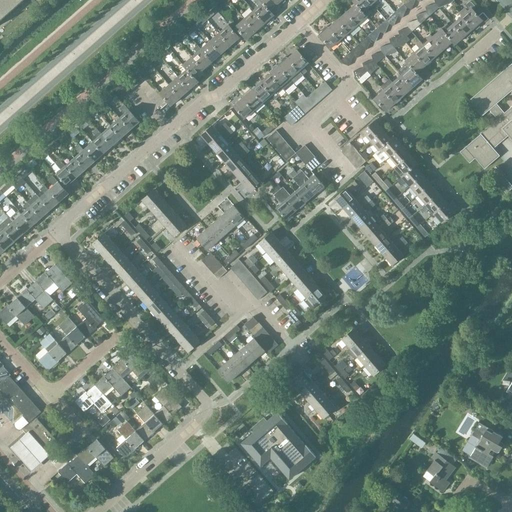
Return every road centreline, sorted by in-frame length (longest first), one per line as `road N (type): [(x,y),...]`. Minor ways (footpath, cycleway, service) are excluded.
road 1 (residential): [(95,511),(209,408),(61,229)]
road 2 (residential): [(61,229),(321,0)]
road 3 (secondary): [(0,133),(151,0)]
road 4 (secondary): [(124,0),(0,108)]
